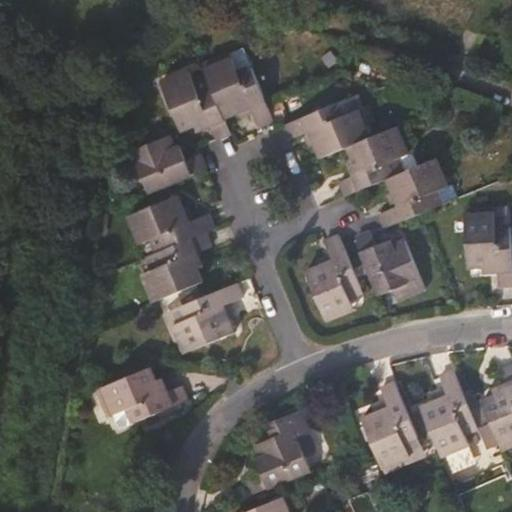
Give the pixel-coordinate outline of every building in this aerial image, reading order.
[(253,67),(245,47),(203,65),(205,70),(234,59),(239,73),(253,67)] [(267,99),(253,67),(239,73),(234,59),(205,70),(211,84),(226,119),(241,113),(247,110),(245,107),(252,104),(256,114),(262,126),(275,120),(267,99)] [(211,84),(205,70),(203,65),(162,81),(164,87),(192,76),(198,90),(211,84)] [(226,119),(211,84),(198,90),(192,76),(164,87),(184,133),(197,129),(205,125),(204,123),(209,121),(213,129),(218,142),(232,136),(233,136),(226,119)] [(374,137),(356,96),(337,104),(342,118),(357,112),(368,140),(374,137)] [(256,114),(252,104),(245,107),(247,110),(241,113),(244,119),(256,114)] [(368,140),(357,112),(342,118),(337,104),(283,126),(290,142),(302,136),(312,133),(315,139),(312,140),(315,147),(320,160),(350,147),(368,140)] [(200,135),(213,129),(209,121),(204,123),(205,125),(197,129),(200,135)] [(392,145),(402,141),(396,128),(374,137),(368,140),(350,147),(355,160),(358,167),(363,165),(365,171),(354,176),(341,182),(346,197),(390,179),(404,173),(398,158),(392,145)] [(315,147),(312,140),(315,139),(312,133),(302,136),(308,150),(315,147)] [(178,165),(175,159),(180,157),(176,150),(171,137),(151,145),(123,158),(129,171),(139,166),(145,180),(153,193),(206,170),(208,169),(202,155),(187,161),(178,165)] [(408,154),(402,141),(392,145),(398,158),(408,154)] [(187,161),(181,147),(176,150),(180,157),(175,159),(178,165),(187,161)] [(454,200),(447,185),(438,190),(432,177),(441,172),(436,161),(435,159),(404,173),(390,179),(395,191),(398,198),(402,196),(405,203),(395,208),(381,214),(387,228),(424,212),(454,200)] [(365,171),(363,165),(358,167),(355,160),(349,163),(354,176),(365,171)] [(145,180),(139,166),(129,171),(136,185),(145,180)] [(447,185),(441,172),(432,177),(438,190),(447,185)] [(405,203),(402,196),(398,198),(395,191),(389,194),(395,208),(405,203)] [(159,254),(208,233),(217,230),(210,215),(195,223),(186,226),(182,219),(186,218),(184,211),(177,198),(130,217),(136,231),(147,227),(152,240),(159,254)] [(195,223),(189,209),(184,211),(186,218),(182,219),(186,226),(195,223)] [(511,284),(511,238),(511,224),(496,224),(482,226),(481,214),(466,215),(470,267),(484,266),(491,265),(491,260),(499,260),(500,272),(501,286),(511,284)] [(496,224),(495,214),(481,214),(482,226),(496,224)] [(152,240),(147,227),(136,231),(142,244),(152,240)] [(206,282),(201,270),(194,256),(202,254),(214,249),(208,233),(159,254),(156,255),(162,269),(147,275),(158,302),(206,282)] [(426,288),(405,241),(392,247),(385,250),(387,255),(380,258),(375,247),(369,234),(356,239),(379,295),(393,290),(407,284),(411,295),(426,288)] [(365,293),(342,237),(341,236),(327,242),(333,256),(337,266),(331,268),(330,265),(323,268),(309,274),(329,320),(343,315),(338,305),(351,299),(365,293)] [(387,255),(385,250),(392,247),(389,241),(375,247),(380,258),(387,255)] [(207,266),(202,254),(194,256),(201,270),(207,266)] [(162,269),(156,255),(136,263),(153,304),(158,302),(147,275),(162,269)] [(337,266),(333,256),(320,262),(323,268),(330,265),(331,268),(337,266)] [(500,272),(499,260),(491,260),(491,265),(484,266),(484,273),(500,272)] [(411,295),(407,284),(393,290),(398,300),(411,295)] [(236,335),(230,322),(227,314),(223,316),(220,310),(230,305),(244,299),(238,285),(181,309),(187,324),(193,336),(183,340),(189,354),(236,335)] [(356,309),(351,299),(338,305),(343,315),(356,309)] [(236,319),(230,305),(220,310),(223,316),(227,314),(230,322),(236,319)] [(193,336),(187,324),(178,328),(183,340),(193,336)] [(511,367),(502,371),(508,385),(511,395),(506,398),(504,394),(497,397),(484,402),(503,450),(511,446),(511,435),(511,434),(511,433),(511,367)] [(134,423),(188,401),(182,387),(171,392),(160,396),(157,389),(160,387),(158,381),(152,368),(106,386),(116,413),(128,408),(134,423)] [(479,428),(454,372),(441,378),(446,392),(450,402),(444,404),(443,401),(436,403),(423,409),(442,456),(455,450),(451,441),(464,435),(479,428)] [(171,392),(165,378),(158,381),(160,387),(157,389),(160,396),(171,392)] [(419,437),(397,385),(384,390),(388,402),(392,413),(385,416),(384,412),(376,415),(365,420),(381,459),(384,466),(408,455),(404,443),(419,437)] [(511,395),(508,385),(494,390),(497,397),(504,394),(506,398),(511,395)] [(134,423),(128,408),(116,413),(106,386),(97,390),(115,431),(134,423)] [(450,402),(446,392),(434,398),(436,403),(443,401),(444,404),(450,402)] [(392,413),(388,402),(373,408),(376,415),(384,412),(385,416),(392,413)] [(305,457),(299,444),(311,439),(299,412),(267,425),(272,439),(257,445),(263,459),(265,465),(269,463),(273,470),(262,475),(248,481),(254,494),(311,472),(305,457)] [(469,444),(464,435),(451,441),(455,450),(469,444)] [(427,457),(419,437),(404,443),(408,455),(384,466),(387,474),(427,457)] [(316,453),(311,439),(299,444),(305,457),(316,453)] [(273,470),(269,463),(265,465),(263,459),(257,461),(262,475),(273,470)] [(289,511),(290,511),(284,498),(249,511),(289,511)]
